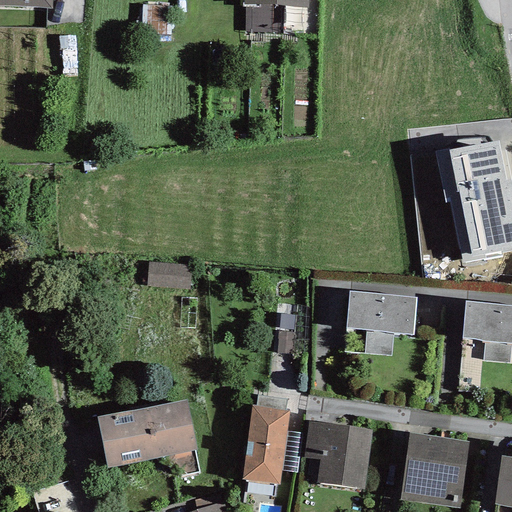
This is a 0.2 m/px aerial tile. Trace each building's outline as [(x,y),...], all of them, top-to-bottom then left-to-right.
[(0,0),(0,6),(52,9),(52,0),(0,0)] [(243,0),(243,5),(245,5),(283,7),(308,8),(308,0),(243,0)] [(283,33),(283,7),(245,5),(245,32),(283,33)] [(501,253),(511,251),(511,198),(498,141),(449,150),(449,149),(435,152),(445,203),(449,202),(462,263),(502,255),(501,253)] [(152,269),(151,293),(194,295),(195,271),(152,269)] [(413,335),(416,298),(349,291),(346,328),(366,330),(364,354),(391,356),(393,333),(413,335)] [(511,344),(511,306),(466,301),(462,339),(484,341),(483,362),(509,364),(511,344)] [(293,330),(294,315),(280,314),(279,328),(293,330)] [(292,355),(293,332),(278,332),(277,354),(292,355)] [(256,406),(285,410),(286,400),(257,396),(256,406)] [(97,417),(107,468),(168,455),(173,478),(200,473),(195,450),(197,450),(186,400),(97,417)] [(251,405),(242,480),(279,485),(281,471),(287,432),(289,411),(285,410),(256,406),(251,405)] [(364,489),(372,430),(308,422),(303,458),(319,460),(316,483),(364,489)] [(296,473),(302,434),(287,432),(281,471),(296,473)] [(409,433),(400,500),(459,508),(468,441),(409,433)] [(501,456),(494,504),(511,507),(511,456),(511,458),(501,456)] [(232,511),(226,490),(194,500),(197,510),(190,511),(232,511)]
